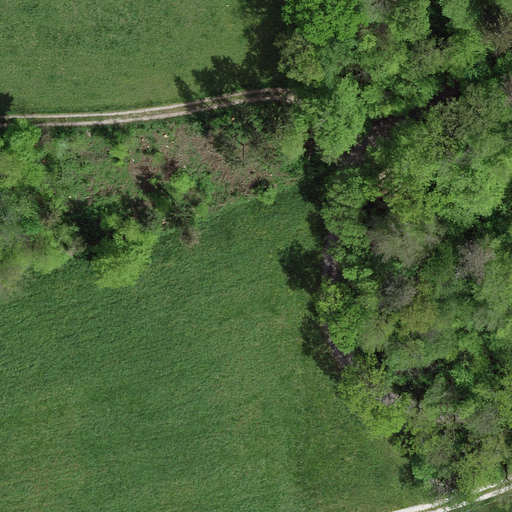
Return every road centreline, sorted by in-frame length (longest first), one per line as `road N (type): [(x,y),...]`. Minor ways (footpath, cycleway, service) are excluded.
road 1 (track): [(511,41),(361,148),(344,176),(327,307),(353,372),(408,409),(453,412),(511,402)]
road 2 (track): [(0,119),(94,120),(277,89),(314,101),(361,148)]
